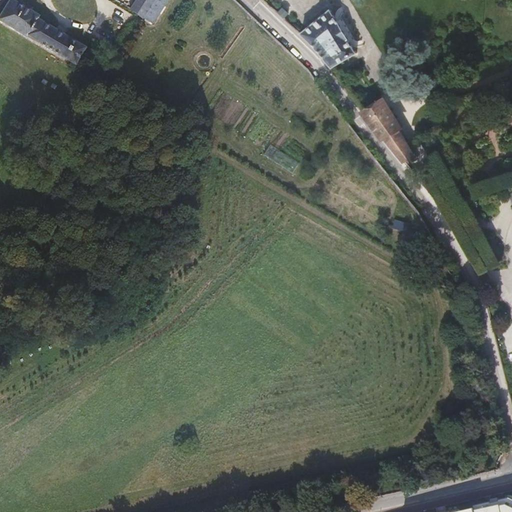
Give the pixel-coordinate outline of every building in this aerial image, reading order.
[(39,14),(15,0),(9,0),(0,16),(0,18),(27,35),(28,34),(75,62),(85,46),(52,26),(38,17),(39,14)] [(135,0),(130,9),(153,23),(168,0),(135,0)] [(278,14),(283,19),(287,15),(281,9),(278,14)] [(315,49),(331,68),(355,53),(329,10),(300,34),(309,43),(315,49)] [(365,113),(402,161),(411,154),(379,101),(365,113)] [(511,183),(503,186),(511,211),(511,183)] [(410,224),(395,221),(393,229),(408,233),(410,224)] [(458,319),(465,317),(462,307),(455,309),(458,319)] [(511,511),(511,498),(475,506),(453,511),(511,511)]
